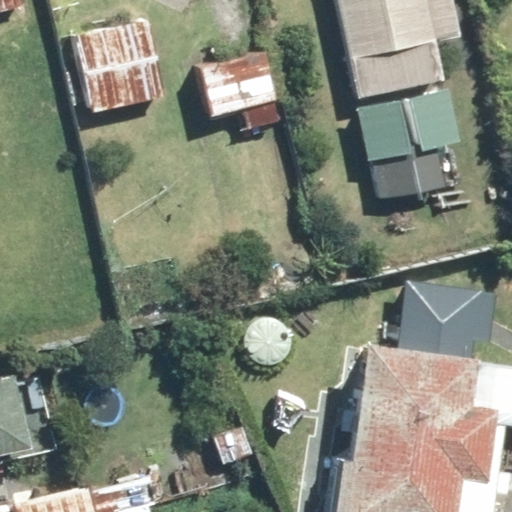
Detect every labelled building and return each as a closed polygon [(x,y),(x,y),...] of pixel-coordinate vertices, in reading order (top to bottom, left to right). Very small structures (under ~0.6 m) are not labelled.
[(440,36),(467,31),(460,0),(332,0),(373,203),(464,185),(443,80),(448,79),(440,36)] [(150,4),(60,27),(82,116),(172,93),(150,4)] [(278,46),(197,58),(204,107),(285,96),(278,46)] [(511,345),(374,329),(361,443),(349,442),(341,508),(371,511),(495,511),(507,415),(511,415),(511,345)] [(22,370),(0,375),(0,453),(39,444),(22,370)] [(172,511),(162,464),(12,494),(15,511),(172,511)]
